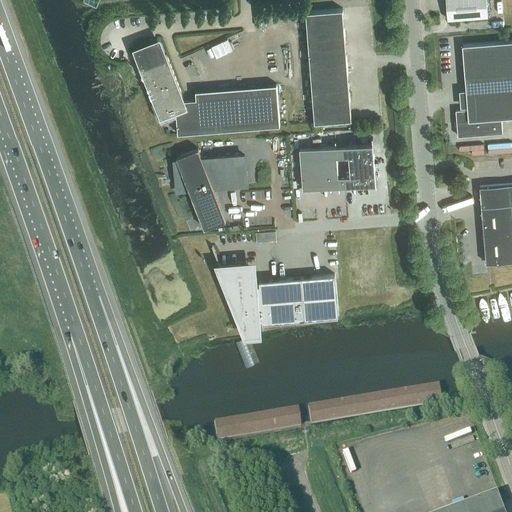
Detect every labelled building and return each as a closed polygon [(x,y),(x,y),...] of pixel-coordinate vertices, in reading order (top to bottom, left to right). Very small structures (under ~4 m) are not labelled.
[(446,0),(448,19),(488,16),(486,0),(446,0)] [(308,40),(345,36),(343,9),(306,12),(308,40)] [(311,67),(347,64),(345,36),(308,40),(311,67)] [(458,136),(503,132),(502,117),(511,116),(511,40),(463,45),(465,76),(468,109),(456,110),(458,136)] [(157,48),(155,45),(152,43),(150,47),(151,50),(140,54),(145,66),(143,67),(142,64),(141,65),(156,104),(155,104),(164,128),(166,127),(164,120),(177,115),(178,133),(280,125),(277,84),(196,90),(197,98),(184,99),(167,54),(166,55),(167,57),(165,58),(160,47),(157,48)] [(313,94),(350,91),(347,64),(311,67),(313,94)] [(350,91),(313,94),(315,122),(318,122),(319,132),(339,130),(338,128),(328,129),(328,121),(352,119),(350,91)] [(373,142),(342,145),(343,155),(349,155),(351,174),(345,175),(346,185),(376,183),(376,187),(377,187),(375,163),(378,162),(375,162),(373,138),(372,138),(373,142)] [(339,175),(337,156),(343,155),(342,145),(336,145),(336,141),(335,141),(336,145),(300,148),(303,189),(339,186),(339,190),(340,190),(340,186),(346,185),(345,175),(339,175)] [(202,159),(198,148),(177,156),(178,161),(175,161),(177,190),(189,189),(205,228),(226,220),(214,187),(247,184),(245,155),(202,159)] [(511,184),(480,187),(486,263),(511,260),(511,184)] [(276,231),(256,233),(256,242),(276,240),(276,231)] [(338,316),(335,274),(261,280),(261,284),(254,285),(253,269),(247,270),(247,264),(221,266),(213,245),(212,245),(244,327),(257,326),(257,321),(263,320),(263,322),(338,316)] [(244,339),(236,342),(246,368),(254,364),(244,339)] [(439,384),(307,406),(309,422),(310,424),(442,402),(439,384)] [(298,408),(214,422),(217,440),(300,426),(298,408)] [(504,511),(497,492),(444,511),(504,511)]
